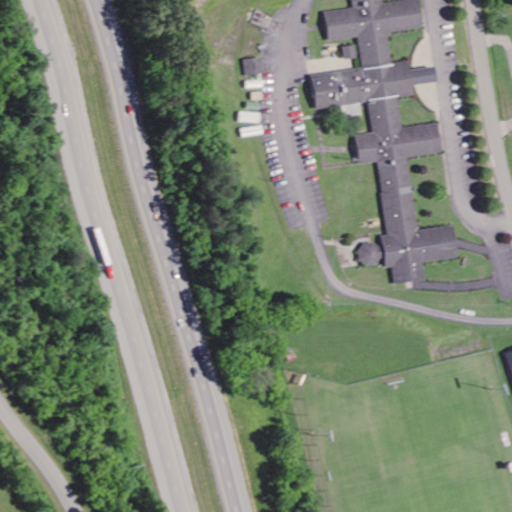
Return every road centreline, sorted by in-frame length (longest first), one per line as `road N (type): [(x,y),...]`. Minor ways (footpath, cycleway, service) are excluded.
road 1 (motorway): [(50,0),(189,511)]
road 2 (motorway): [(232,511),(94,0)]
road 3 (residential): [(511,210),(473,0)]
road 4 (secondary): [(72,511),(0,400)]
